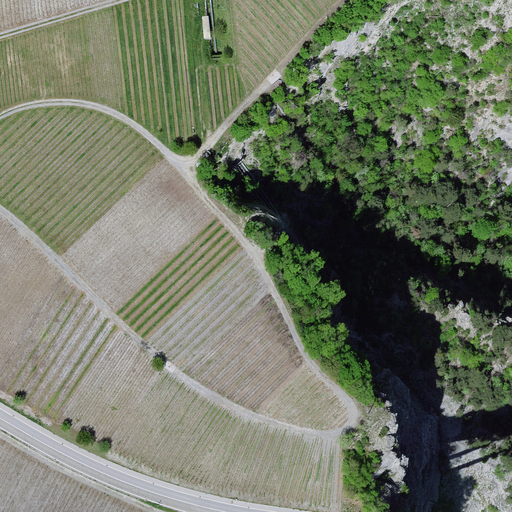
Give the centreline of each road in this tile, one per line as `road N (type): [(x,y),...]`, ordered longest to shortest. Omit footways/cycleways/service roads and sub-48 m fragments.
road 1 (track): [(0,200),(172,368),(269,421),(333,433),(352,415),(349,402),(297,342),(257,259),(189,170)]
road 2 (tertiary): [(0,417),(89,466),(227,511)]
road 3 (track): [(189,170),(345,0)]
road 4 (track): [(0,118),(34,103),(105,105),(135,118),(189,170)]
road 5 (track): [(159,511),(0,433)]
road 6 (track): [(0,37),(127,0)]
